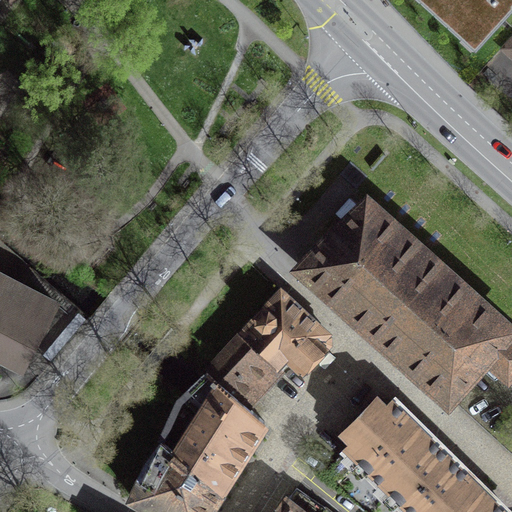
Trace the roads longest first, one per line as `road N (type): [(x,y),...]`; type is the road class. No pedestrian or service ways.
road 1 (residential): [(28,443),(52,398),(219,201)]
road 2 (residential): [(361,347),(232,511)]
road 3 (residential): [(361,347),(263,255),(245,222),(219,201)]
road 4 (residential): [(511,479),(361,347)]
road 5 (primary): [(368,37),(511,170)]
road 6 (residential): [(254,160),(368,37)]
